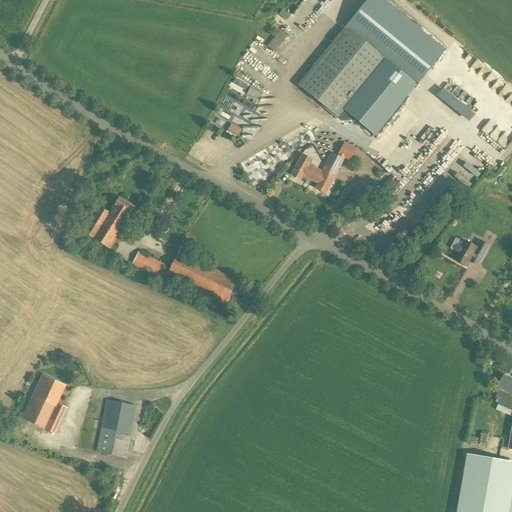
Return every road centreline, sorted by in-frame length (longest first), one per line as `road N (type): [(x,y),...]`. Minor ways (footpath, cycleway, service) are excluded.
road 1 (tertiary): [(309,237),(94,121),(0,55)]
road 2 (unclassified): [(117,511),(165,420),(309,237)]
road 3 (tertiary): [(511,352),(309,237)]
